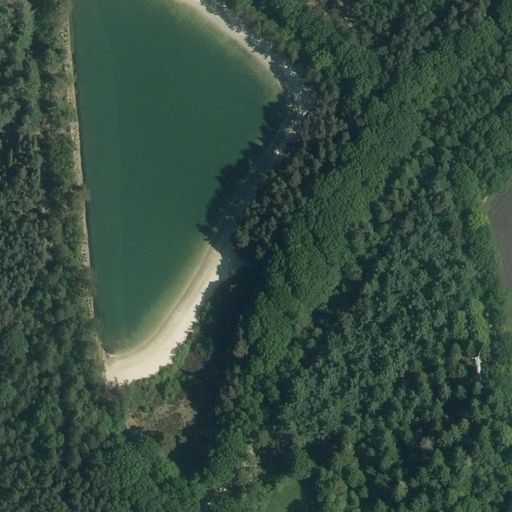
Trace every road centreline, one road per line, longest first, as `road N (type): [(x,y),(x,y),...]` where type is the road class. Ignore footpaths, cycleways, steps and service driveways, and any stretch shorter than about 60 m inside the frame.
road 1 (track): [(203,511),(295,392),(436,165)]
road 2 (track): [(511,402),(443,171),(445,160),(511,104)]
road 3 (track): [(436,165),(419,137),(371,94),(342,0)]
